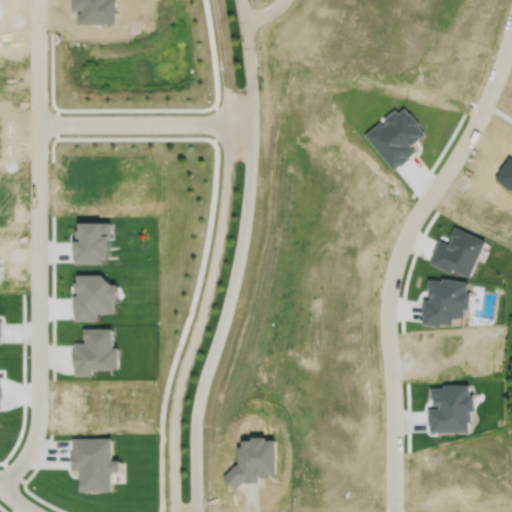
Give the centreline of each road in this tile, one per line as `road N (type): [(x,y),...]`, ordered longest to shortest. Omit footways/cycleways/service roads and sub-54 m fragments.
road 1 (residential): [(392,511),(389,300),(418,213),(495,86),(511,31)]
road 2 (residential): [(35,0),(37,427),(0,484)]
road 3 (tertiary): [(194,511),(197,412),(242,241),(251,122)]
road 4 (tertiary): [(228,123),(215,261),(173,423),(173,511)]
road 5 (residential): [(37,123),(228,123)]
road 6 (tertiary): [(217,0),(228,123)]
road 7 (tertiary): [(251,122),(239,0)]
